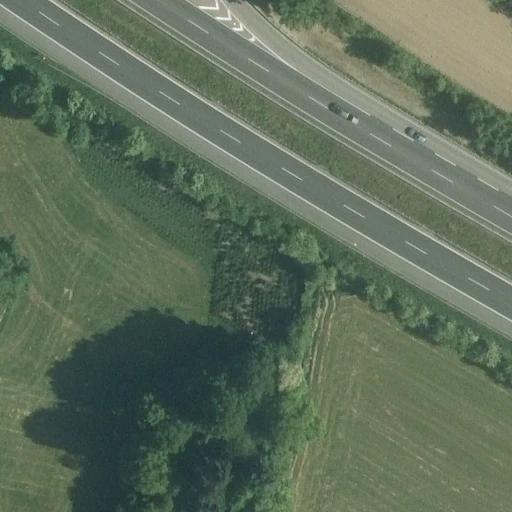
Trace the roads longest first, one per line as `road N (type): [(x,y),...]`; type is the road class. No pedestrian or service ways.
road 1 (motorway): [(20,0),(281,167),(511,301)]
road 2 (motorway): [(393,139),(165,0)]
road 3 (motorway): [(393,139),(233,0)]
road 4 (motorway): [(511,206),(393,139)]
